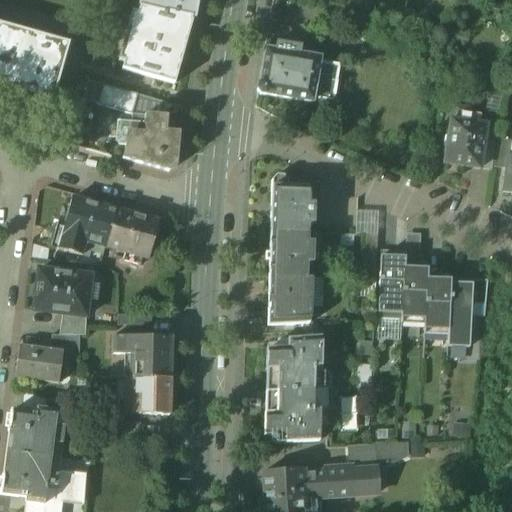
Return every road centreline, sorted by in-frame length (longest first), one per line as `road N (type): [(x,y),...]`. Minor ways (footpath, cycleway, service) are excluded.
road 1 (residential): [(511,242),(216,119)]
road 2 (secondary): [(208,209),(197,511)]
road 3 (residential): [(23,155),(208,209)]
road 4 (residential): [(23,155),(0,333)]
road 5 (secondary): [(232,0),(216,119)]
